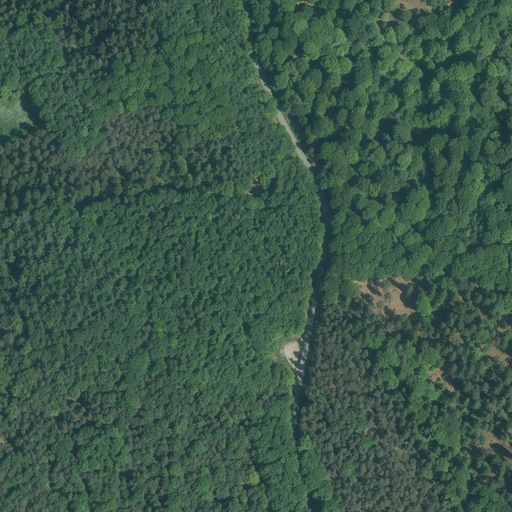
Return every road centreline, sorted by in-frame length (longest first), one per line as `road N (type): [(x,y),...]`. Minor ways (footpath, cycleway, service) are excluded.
road 1 (tertiary): [(244,0),(259,73),(326,219),(295,410),(298,473),(314,511)]
road 2 (track): [(0,467),(100,400),(80,351),(0,276)]
road 3 (track): [(194,187),(0,213)]
road 4 (track): [(352,214),(407,259),(511,298)]
